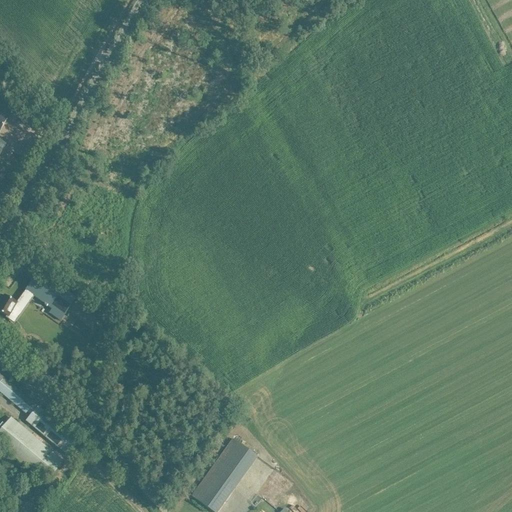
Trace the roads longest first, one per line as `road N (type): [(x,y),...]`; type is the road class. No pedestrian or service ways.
road 1 (tertiary): [(0,253),(143,0)]
road 2 (unclassified): [(165,511),(103,445),(0,364)]
